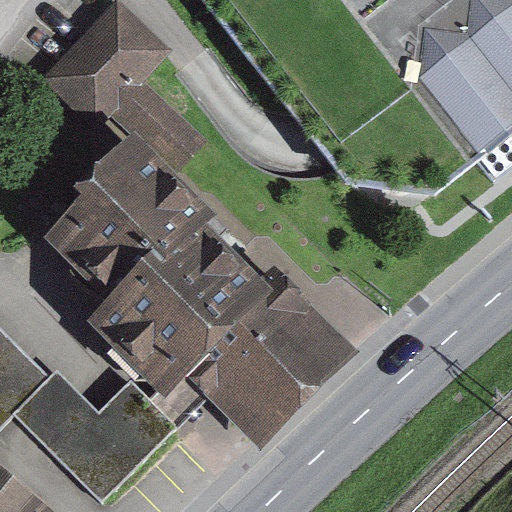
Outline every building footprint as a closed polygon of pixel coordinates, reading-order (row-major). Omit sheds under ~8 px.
[(511,0),(201,0),(349,192),(438,202),(511,141),(511,0)] [(133,368),(229,271),(205,247),(216,237),(141,163),(56,250),(122,316),(101,337),(133,368)] [(261,302),(229,271),(133,368),(169,404),(197,376),(260,438),(342,355),(274,289),(261,302)] [(0,420),(37,383),(0,347),(0,420)] [(104,503),(175,431),(129,386),(58,459),(104,503)]
